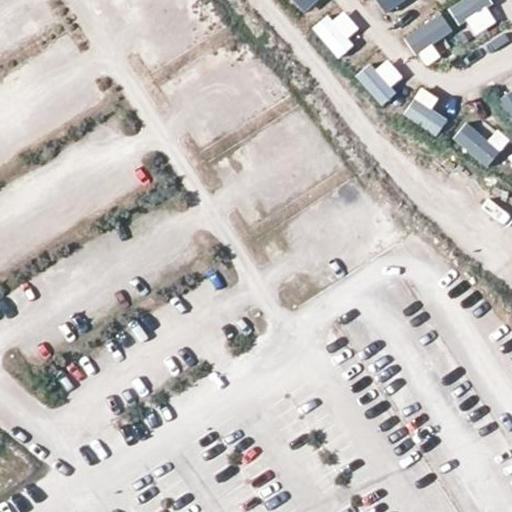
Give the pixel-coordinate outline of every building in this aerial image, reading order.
[(291,0),(301,10),(312,0),(291,0)] [(397,22),(416,0),(375,0),(374,2),(397,22)] [(460,0),(454,2),(467,36),(499,24),(489,0),(460,0)] [(314,31),(338,55),(363,31),(340,6),(314,31)] [(441,58),(435,41),(452,35),(445,17),(408,31),(422,66),(441,58)] [(358,79),(381,104),(408,80),(385,55),(358,79)] [(438,136),(448,119),(432,110),(439,97),(421,87),(404,116),(438,136)] [(511,91),(499,99),(511,121),(511,91)] [(464,124),(452,141),(490,167),(501,150),(464,124)] [(485,209),(506,226),(511,218),(511,214),(492,200),(485,209)]
